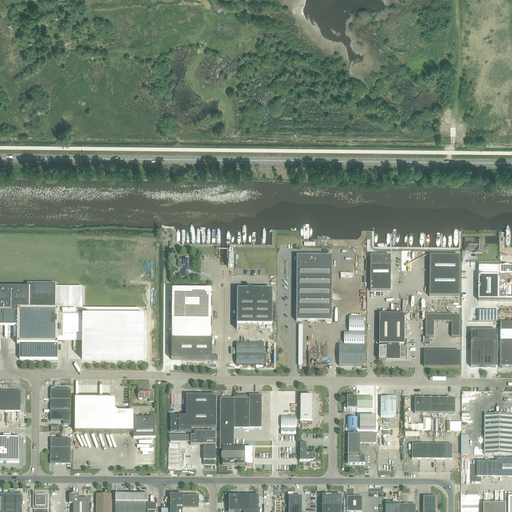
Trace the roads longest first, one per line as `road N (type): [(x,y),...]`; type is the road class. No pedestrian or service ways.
road 1 (primary): [(511,163),(0,158)]
road 2 (unknown): [(333,382),(331,251),(292,257),(295,381)]
road 3 (tertiary): [(213,480),(35,479)]
road 4 (unclassified): [(511,382),(333,382)]
road 5 (unclassified): [(333,382),(161,376)]
road 6 (tertiary): [(450,511),(446,482),(332,481)]
road 7 (track): [(457,0),(452,128)]
road 8 (unknown): [(394,294),(392,251),(369,249),(368,310)]
road 9 (unclassified): [(34,375),(161,376)]
road 10 (unknown): [(224,380),(227,287),(258,282)]
